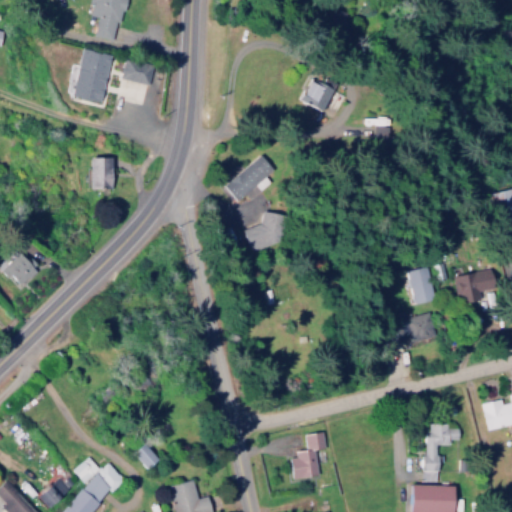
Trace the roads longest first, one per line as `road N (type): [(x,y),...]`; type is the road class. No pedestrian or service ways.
road 1 (secondary): [(0,356),(123,237),(162,184),(180,138),(190,0)]
road 2 (tertiary): [(250,511),(183,216),(162,184)]
road 3 (residential): [(511,352),(230,424)]
